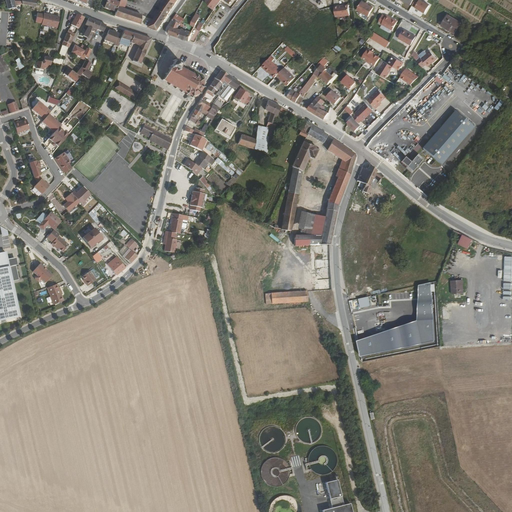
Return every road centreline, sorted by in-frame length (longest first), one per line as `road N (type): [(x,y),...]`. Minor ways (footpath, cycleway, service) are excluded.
road 1 (unclassified): [(386,511),(336,263),(347,195),(364,153)]
road 2 (tertiary): [(217,63),(175,131),(135,265),(82,303)]
road 3 (residential): [(356,147),(451,54),(448,39),(379,0)]
road 4 (tertiary): [(511,245),(456,223),(364,153)]
road 5 (tertiary): [(356,147),(217,63)]
